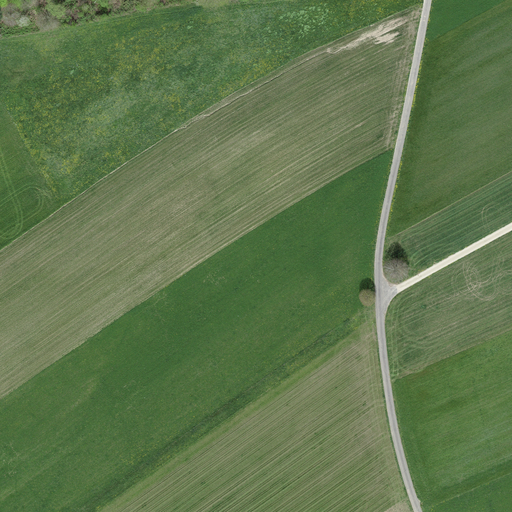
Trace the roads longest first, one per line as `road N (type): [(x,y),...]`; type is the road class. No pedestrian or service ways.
road 1 (residential): [(418,511),(388,396),(378,268),(427,0)]
road 2 (track): [(379,299),(511,226)]
